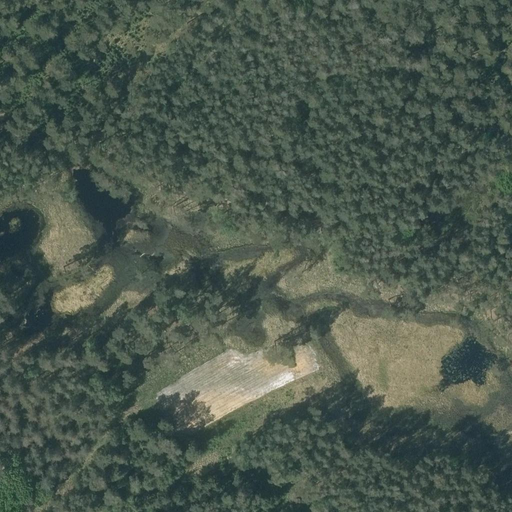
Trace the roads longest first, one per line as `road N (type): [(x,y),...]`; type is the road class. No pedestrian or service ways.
road 1 (track): [(494,127),(383,199),(332,210),(195,199),(0,127)]
road 2 (track): [(295,0),(419,87),(494,127)]
